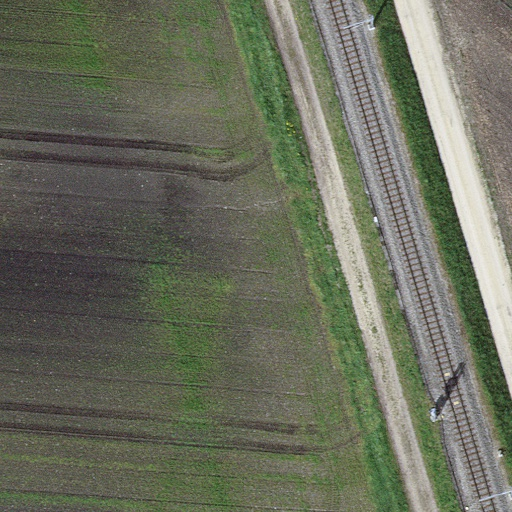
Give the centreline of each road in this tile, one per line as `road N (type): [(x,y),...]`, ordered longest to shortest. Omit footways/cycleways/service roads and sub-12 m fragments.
road 1 (track): [(426,511),(273,0)]
road 2 (track): [(412,0),(511,325)]
